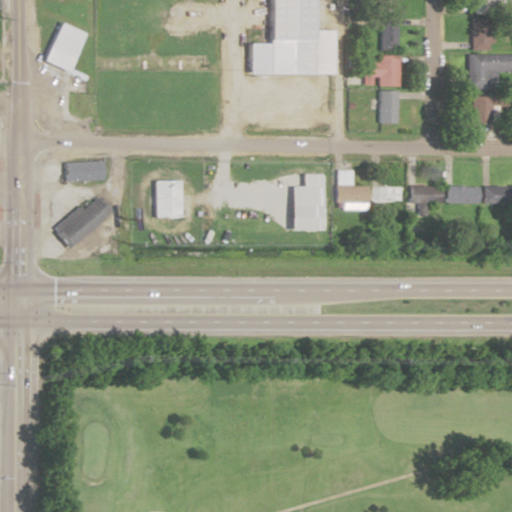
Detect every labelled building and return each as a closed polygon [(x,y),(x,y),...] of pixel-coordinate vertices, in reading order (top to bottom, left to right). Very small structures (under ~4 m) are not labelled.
[(265,0),(265,42),(244,42),(244,74),(330,74),(330,29),(310,29),(310,0),(265,0)] [(374,0),(374,12),(392,12),(391,0),(374,0)] [(377,51),(394,51),(394,18),(377,18),(377,51)] [(468,18),(468,50),(489,50),(489,18),(468,18)] [(57,22),(40,59),(66,71),(83,33),(57,22)] [(485,90),(485,74),(511,74),(511,55),(464,55),(464,90),(485,90)] [(396,56),(376,56),(376,63),(360,63),(360,77),(376,77),(376,86),(396,86),(396,56)] [(394,91),(376,91),(376,122),(394,122),(394,91)] [(467,124),(487,124),(487,107),(511,107),(511,96),(467,96),(467,124)] [(62,162),(62,181),(100,179),(100,160),(62,162)] [(339,207),(363,208),(363,185),(349,185),(349,170),(333,170),(333,202),(339,202),(339,207)] [(151,180),(151,216),(176,216),(176,180),(151,180)] [(369,202),(401,202),(401,185),(369,185),(369,202)] [(437,185),(406,185),(406,203),(417,203),(417,206),(437,206),(437,185)] [(511,204),(511,185),(479,185),(479,204),(511,204)] [(474,186),(442,186),(442,203),(474,203),(474,186)] [(94,196),(79,209),(76,205),(50,228),(66,247),(107,211),(94,196)]
